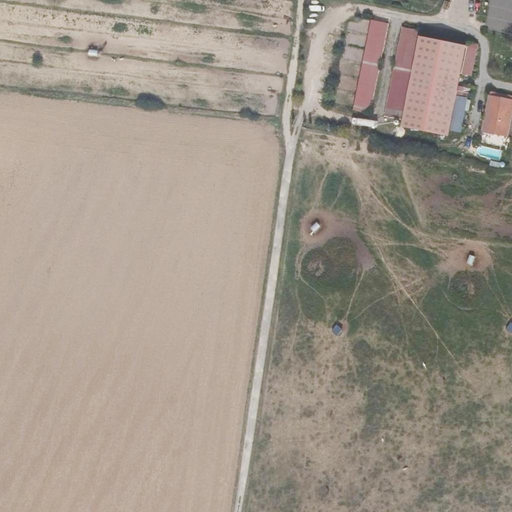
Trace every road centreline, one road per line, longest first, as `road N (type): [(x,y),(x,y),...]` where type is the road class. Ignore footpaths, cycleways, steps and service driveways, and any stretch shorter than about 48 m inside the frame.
road 1 (track): [(234,511),(296,131)]
road 2 (track): [(318,33),(349,11),(453,24)]
road 3 (track): [(302,0),(287,116),(296,131)]
road 4 (track): [(298,26),(318,33),(296,131)]
